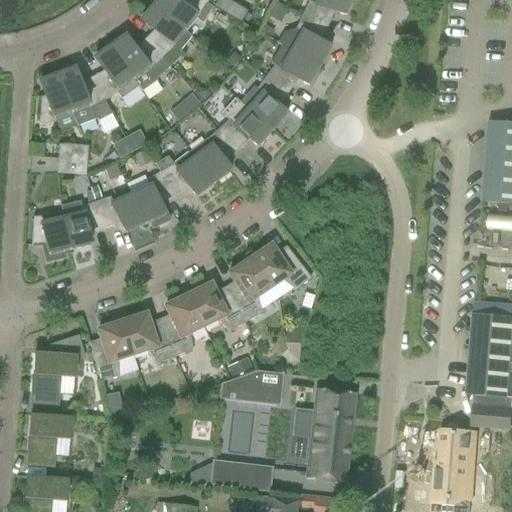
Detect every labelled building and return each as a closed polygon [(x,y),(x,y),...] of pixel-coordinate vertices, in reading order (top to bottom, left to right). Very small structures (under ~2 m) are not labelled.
[(172,0),(158,0),(152,8),(184,33),(188,29),(195,20),(201,24),(211,8),(206,5),(197,0),(178,0),(176,3),(172,0)] [(345,17),(351,0),(316,0),(315,5),(308,3),(301,17),(326,29),(333,13),(345,17)] [(190,38),(184,33),(152,8),(140,22),(152,32),(150,34),(143,41),(169,69),(182,56),(179,52),(190,38)] [(319,44),(326,29),(301,17),(294,31),(282,34),(277,44),(280,46),(285,49),(291,52),(319,69),(330,50),(319,44)] [(169,69),(143,41),(136,48),(133,50),(124,38),(109,49),(133,82),(137,88),(141,93),(156,82),(155,81),(169,69)] [(308,87),(319,69),(291,52),(285,49),(280,46),(270,64),(274,66),(265,78),(287,95),(297,81),(308,87)] [(116,95),(120,101),(137,88),(133,82),(109,49),(94,60),(103,72),(100,74),(91,79),(103,102),(116,95)] [(110,116),(103,102),(91,79),(82,84),(79,85),(74,70),(56,77),(70,115),(77,128),(96,120),(97,122),(110,116)] [(45,126),(53,123),(53,122),(70,115),(56,77),(39,83),(44,98),(40,99),(38,126),(45,126)] [(277,109),(287,95),(265,78),(255,91),(253,89),(239,104),(247,111),(272,133),(286,117),(277,109)] [(195,95),(171,110),(177,121),(201,105),(195,95)] [(272,133),(247,111),(239,104),(235,100),(221,115),(228,121),(217,131),(235,152),(248,141),(257,149),(272,133)] [(511,125),(487,123),(480,204),(511,206),(511,323),(511,324),(511,319),(511,308),(473,305),(465,396),(478,397),(506,399),(506,398),(511,398),(511,125)] [(120,158),(148,145),(141,130),(113,143),(120,158)] [(223,163),(235,152),(217,131),(205,142),(189,153),(194,160),(193,160),(212,186),(230,173),(223,163)] [(58,146),(57,159),(86,161),(87,148),(58,146)] [(212,186),(193,160),(194,160),(189,153),(172,165),(166,158),(153,166),(159,174),(173,198),(188,189),(195,199),(212,186)] [(85,176),(86,161),(57,159),(56,175),(85,176)] [(158,206),(173,198),(159,174),(146,182),(149,189),(130,197),(144,226),(149,224),(152,230),(169,222),(163,209),(160,210),(158,206)] [(144,226),(130,197),(112,205),(109,199),(94,204),(103,230),(119,224),(124,235),(144,226)] [(87,235),(103,230),(94,204),(79,209),(78,203),(60,207),(61,214),(62,221),(69,252),(90,247),(87,235)] [(62,221),(61,214),(40,218),(32,219),(30,247),(41,246),(45,264),(65,259),(63,254),(69,252),(62,221)] [(489,247),(511,249),(511,235),(490,233),(489,247)] [(488,245),(488,235),(478,234),(478,244),(488,245)] [(270,247),(257,255),(249,261),(269,289),(281,281),(295,292),(310,279),(285,248),(275,254),(270,247)] [(269,289),(249,261),(228,275),(233,283),(224,289),(245,324),(261,315),(256,298),(269,289)] [(245,324),(224,289),(214,294),(210,285),(187,296),(203,327),(216,321),(228,334),(245,324)] [(203,327),(187,296),(165,308),(169,316),(159,321),(174,359),(192,351),(190,334),(203,327)] [(174,359),(159,321),(148,324),(145,315),(121,323),(132,356),(146,352),(157,366),(174,359)] [(132,356),(121,323),(97,331),(100,340),(88,344),(99,383),(118,379),(118,361),(132,356)] [(34,354),(30,405),(56,407),(58,376),(73,377),(75,360),(81,360),(75,341),(43,351),(43,355),(34,354)] [(221,386),(219,401),(228,402),(229,397),(233,398),(232,402),(278,407),(282,376),(256,374),(221,386)] [(294,414),(291,436),(310,438),(305,479),(345,484),(355,394),(315,390),(313,416),(294,414)] [(511,430),(511,398),(506,398),(506,399),(478,397),(477,409),(476,409),(474,427),(511,430)] [(52,469),(53,457),(54,440),(69,441),(71,419),(30,416),(26,467),(52,469)] [(472,434),(442,432),(440,461),(436,461),(434,499),(468,501),(468,497),(482,498),(484,478),(469,477),(472,434)] [(244,490),(247,467),(212,463),(211,465),(209,486),(244,490)] [(189,476),(188,485),(209,487),(209,486),(211,465),(190,476),(189,476)] [(67,481),(45,480),(25,478),(22,511),(49,511),(50,502),(65,503),(67,481)] [(293,511),(295,500),(271,497),(269,511),(293,511)] [(313,509),(312,511),(338,511),(340,502),(303,497),(302,508),(313,509)]
